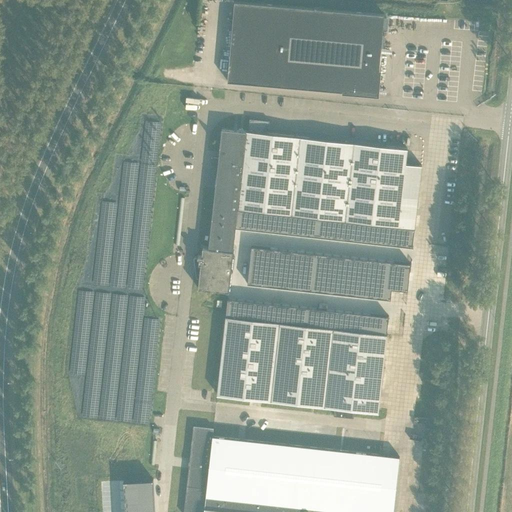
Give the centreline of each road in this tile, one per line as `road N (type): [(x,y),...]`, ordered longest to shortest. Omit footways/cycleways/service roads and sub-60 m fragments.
road 1 (motorway): [(0,407),(6,297),(28,203),(119,0)]
road 2 (primary): [(467,511),(511,106)]
road 3 (unknown): [(441,125),(401,408),(410,503)]
